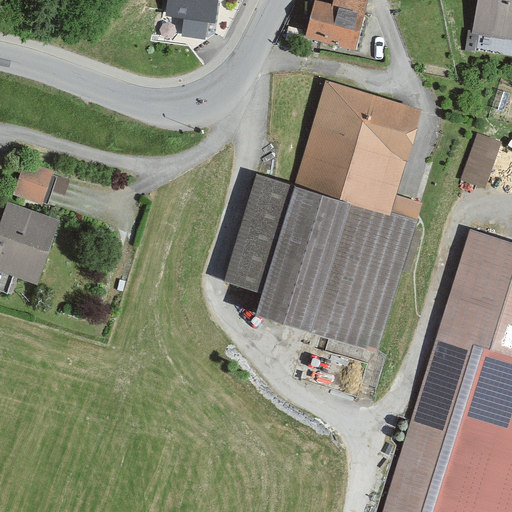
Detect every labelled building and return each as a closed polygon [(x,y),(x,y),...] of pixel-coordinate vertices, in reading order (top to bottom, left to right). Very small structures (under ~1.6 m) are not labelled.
[(172,0),(170,22),(209,27),(212,0),(172,0)] [(366,0),(334,0),(332,9),(312,4),(303,42),(354,54),(366,0)] [(511,0),(476,0),(471,32),(468,32),(465,50),(511,57),(511,0)] [(420,112),(325,83),(292,191),(255,179),(223,283),(261,295),(254,315),(376,352),(421,205),(394,197),(420,112)] [(480,126),(461,173),(488,184),(506,137),(480,126)] [(22,163),(12,198),(41,206),(51,172),(22,163)] [(58,224),(5,205),(0,220),(0,272),(37,285),(58,224)] [(511,511),(511,244),(468,231),(380,511),(511,511)]
